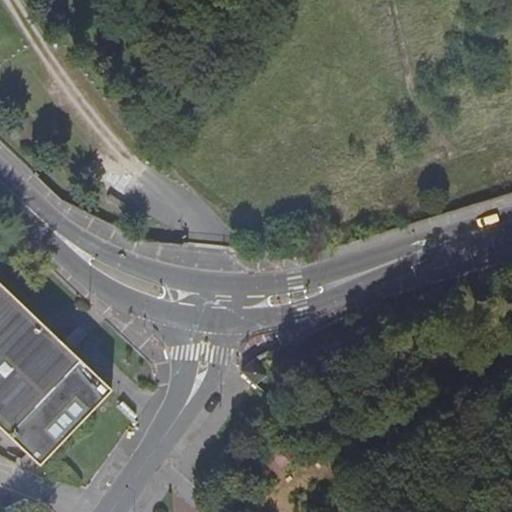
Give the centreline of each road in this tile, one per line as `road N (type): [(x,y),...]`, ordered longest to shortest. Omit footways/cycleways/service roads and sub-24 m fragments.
road 1 (secondary): [(206,302),(301,295),(511,222)]
road 2 (secondary): [(0,174),(79,246),(133,279),(206,302)]
road 3 (residential): [(108,511),(196,390),(206,302)]
